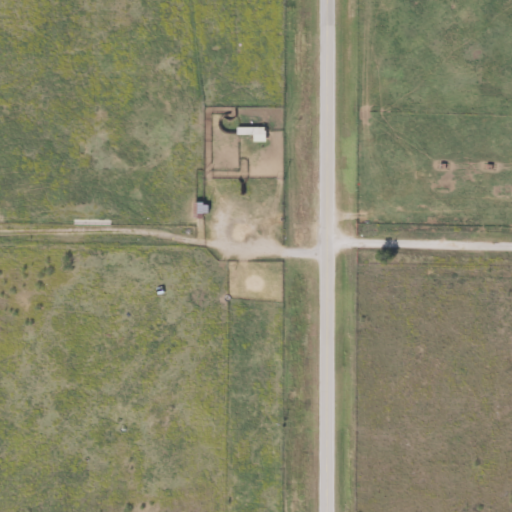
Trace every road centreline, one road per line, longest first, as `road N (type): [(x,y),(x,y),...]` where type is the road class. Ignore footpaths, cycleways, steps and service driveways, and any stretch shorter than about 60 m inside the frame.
road 1 (tertiary): [(323,511),(325,0)]
road 2 (residential): [(325,254),(0,255)]
